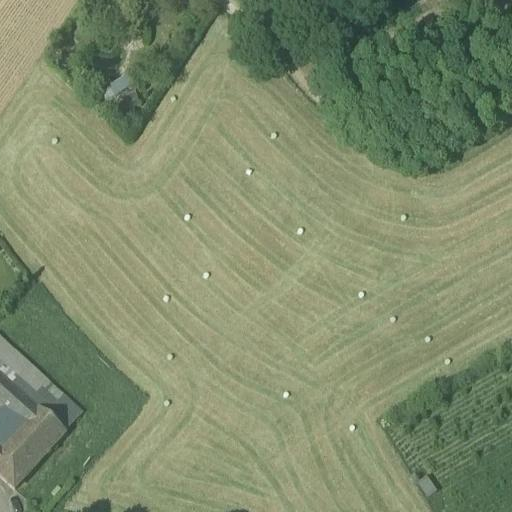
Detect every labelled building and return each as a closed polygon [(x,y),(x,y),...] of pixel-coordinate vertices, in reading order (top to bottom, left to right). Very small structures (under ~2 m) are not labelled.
[(70,407),(0,343),(0,377),(39,413),(53,426),(70,407)] [(0,410),(4,414),(23,431),(39,413),(0,377),(0,410)] [(53,426),(65,437),(82,418),(70,407),(53,426)] [(53,426),(39,413),(23,431),(3,453),(0,450),(0,478),(15,493),(65,437),(53,426)] [(0,450),(3,453),(23,431),(4,414),(0,417),(0,450)]
